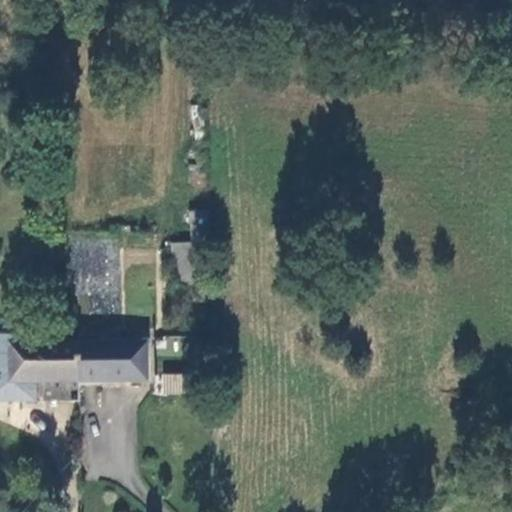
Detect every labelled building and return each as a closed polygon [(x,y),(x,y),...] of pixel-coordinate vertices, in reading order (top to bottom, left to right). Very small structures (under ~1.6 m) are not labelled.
[(35,137),(8,139),(10,172),(37,170),(35,137)] [(187,173),(201,174),(203,145),(189,144),(187,173)] [(184,288),(183,251),(161,251),(161,288),(184,288)] [(81,385),(80,339),(13,340),(12,340),(12,332),(0,331),(0,391),(5,391),(5,397),(35,396),(35,386),(43,386),(81,385)] [(144,338),(80,339),(81,385),(144,385),(144,338)] [(184,394),(183,373),(159,374),(160,395),(184,394)] [(81,385),(43,386),(44,406),(81,406),(81,385)]
